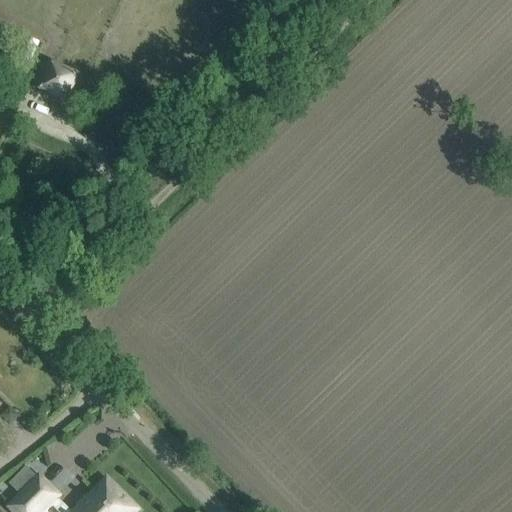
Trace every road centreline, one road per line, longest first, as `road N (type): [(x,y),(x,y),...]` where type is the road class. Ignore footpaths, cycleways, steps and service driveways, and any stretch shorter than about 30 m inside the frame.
road 1 (track): [(40,329),(375,0)]
road 2 (unclassified): [(219,511),(0,292)]
